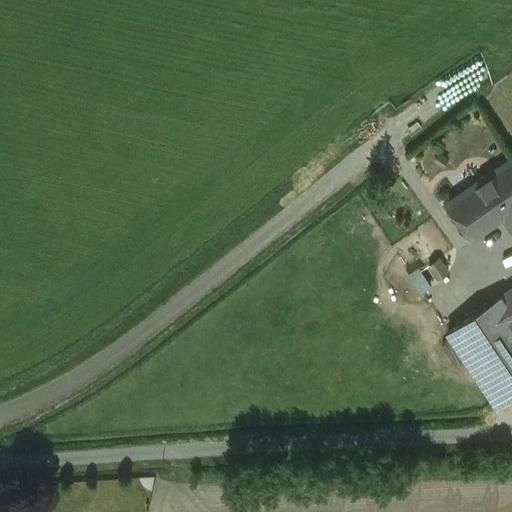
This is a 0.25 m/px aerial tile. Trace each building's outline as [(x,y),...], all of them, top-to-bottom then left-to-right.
[(511,158),(511,157),(494,168),(496,171),(474,186),(495,217),(503,212),(510,222),(511,220),(511,158)] [(474,186),(472,184),(449,199),(473,233),(495,217),(474,186)] [(448,269),(440,256),(430,263),(438,276),(448,269)] [(511,286),(502,293),(511,308),(511,286)] [(511,308),(502,293),(449,329),(498,402),(511,392),(511,308)]
